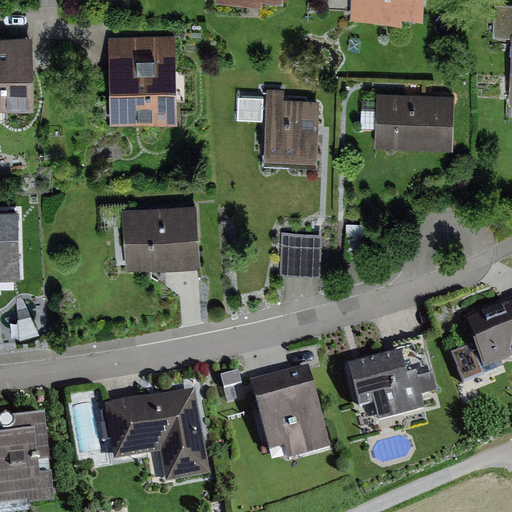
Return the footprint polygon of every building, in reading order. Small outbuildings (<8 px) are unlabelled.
[(436,0),(361,0),(360,17),(435,20),(436,0)] [(178,37),(123,39),(125,121),(180,120),(178,37)] [(39,41),(0,40),(0,110),(38,111),(39,41)] [(459,93),(392,91),(390,140),(458,142),(459,93)] [(321,96),(273,95),(273,158),(320,159),(320,131),(321,96)] [(200,203),(137,208),(142,266),(205,261),(200,203)] [(20,213),(0,213),(0,273),(21,273),(20,213)] [(364,225),(348,224),(346,257),(355,257),(363,257),(364,225)] [(314,235),(283,234),(282,273),(300,274),(313,275),(314,235)] [(511,303),(476,319),(494,360),(511,352),(511,303)] [(357,363),(348,366),(360,411),(374,407),(379,426),(426,414),(412,363),(406,364),(402,352),(357,363)] [(313,373),(264,387),(283,452),(332,437),(313,373)] [(204,390),(119,408),(130,459),(165,451),(173,486),(222,476),(204,390)] [(55,426),(0,430),(0,460),(4,507),(62,502),(55,426)]
